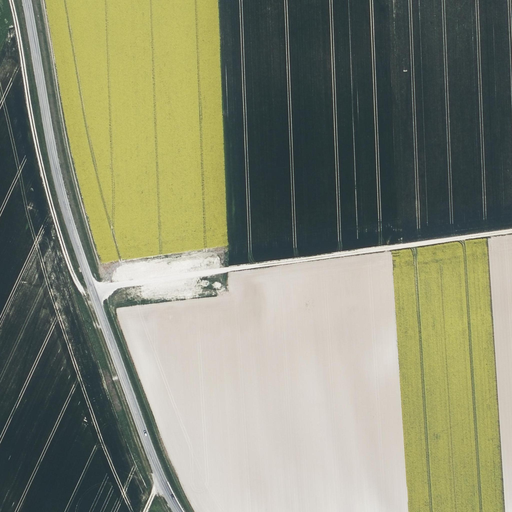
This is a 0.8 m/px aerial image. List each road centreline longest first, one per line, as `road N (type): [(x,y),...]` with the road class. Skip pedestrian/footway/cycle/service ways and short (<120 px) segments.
road 1 (tertiary): [(93,288),(57,174),(26,0)]
road 2 (track): [(511,230),(228,269)]
road 3 (tertiary): [(178,511),(93,288)]
road 4 (unclassified): [(228,269),(93,288)]
